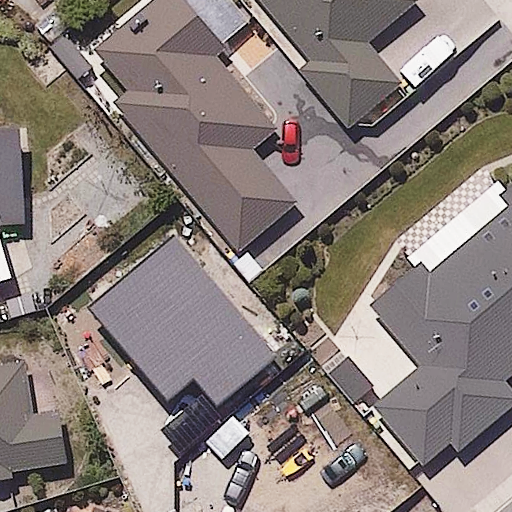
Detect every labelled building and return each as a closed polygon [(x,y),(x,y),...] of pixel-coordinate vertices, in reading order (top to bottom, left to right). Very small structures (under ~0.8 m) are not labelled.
[(290,131),(187,0),(165,0),(88,61),(242,259),(301,213),(258,157),(290,131)] [(256,0),(312,65),(296,79),(353,146),(414,94),(378,53),(440,0),(256,0)] [(0,306),(7,307),(6,224),(32,224),(32,134),(0,133),(0,306)] [(511,182),(497,196),(511,213),(443,274),(432,261),(361,324),(410,379),(370,414),(423,473),(450,449),(460,459),(511,413),(511,182)] [(0,493),(72,489),(68,423),(60,423),(57,377),(31,379),(30,361),(0,363),(0,493)]
